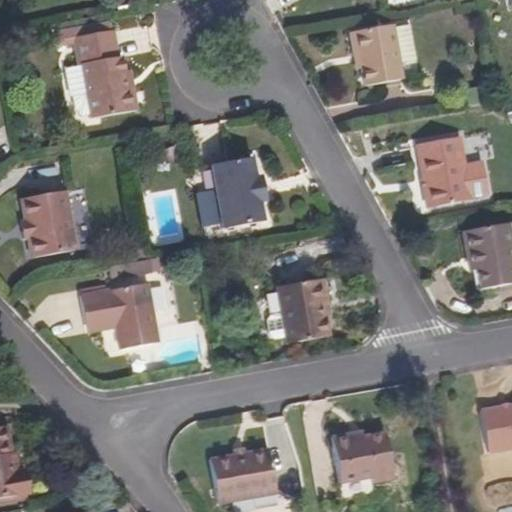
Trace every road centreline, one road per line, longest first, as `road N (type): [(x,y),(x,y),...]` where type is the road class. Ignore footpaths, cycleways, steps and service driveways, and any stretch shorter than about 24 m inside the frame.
road 1 (residential): [(418,359),(398,289),(245,39)]
road 2 (residential): [(119,421),(418,359)]
road 3 (residential): [(0,331),(66,396),(119,421)]
